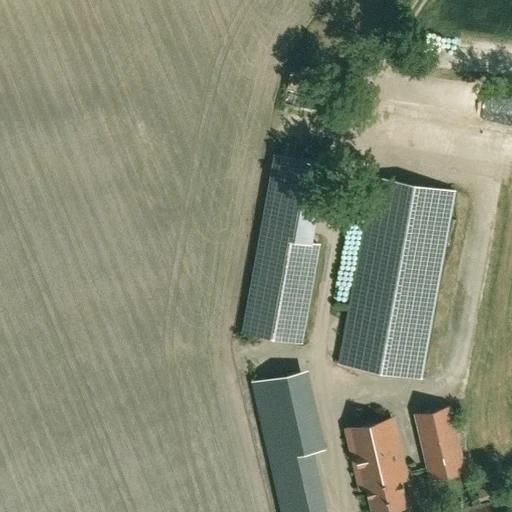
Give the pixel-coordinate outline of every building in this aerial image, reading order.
[(260,235),(311,242),(324,159),(273,151),(260,235)] [(456,191),(373,177),(342,349),(339,363),(422,378),(424,363),(456,191)] [(244,332),(302,342),(319,244),(311,242),(260,235),(244,332)] [(325,448),(307,368),(250,380),(270,461),(313,451),(325,448)] [(466,470),(451,405),(414,413),(429,478),(466,470)] [(406,478),(392,418),(348,428),(362,489),(367,487),(372,511),(378,511),(407,505),(401,479),(406,478)] [(326,511),(313,451),(270,461),(281,511),(326,511)]
